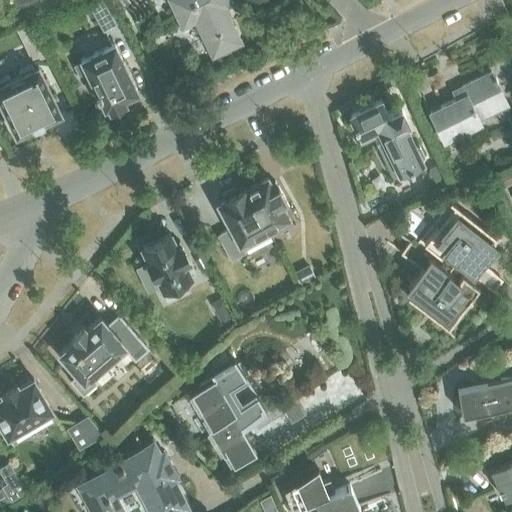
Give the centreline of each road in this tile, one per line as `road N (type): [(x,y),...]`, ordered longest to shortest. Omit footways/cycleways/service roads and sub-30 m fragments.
road 1 (residential): [(26,210),(308,77)]
road 2 (residential): [(442,511),(378,292),(358,262)]
road 3 (residential): [(358,262),(358,295),(413,511)]
road 4 (residential): [(358,262),(308,77)]
